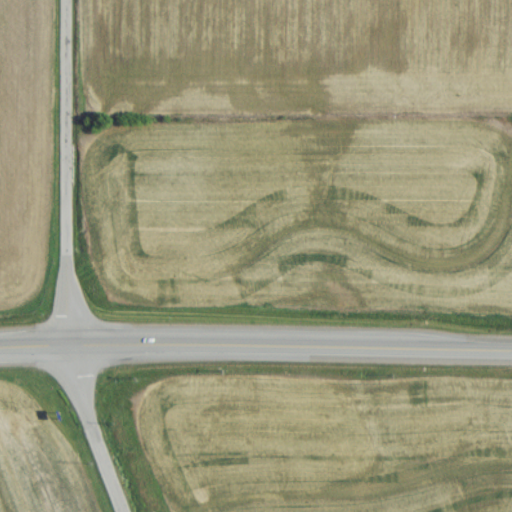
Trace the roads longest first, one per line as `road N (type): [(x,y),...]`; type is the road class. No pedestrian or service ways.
road 1 (residential): [(118,511),(68,344),(69,0)]
road 2 (primary): [(511,352),(0,349)]
